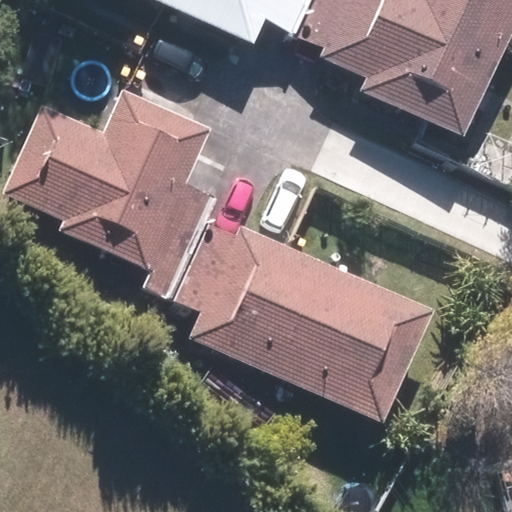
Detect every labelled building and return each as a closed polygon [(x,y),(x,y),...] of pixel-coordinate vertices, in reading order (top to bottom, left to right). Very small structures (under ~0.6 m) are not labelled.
[(119,0),(240,57),(252,32),(278,44),(299,0),(119,0)] [(316,0),(294,48),(316,59),(312,67),(356,88),(350,101),(446,146),(511,7),(511,0),(316,0)] [(113,56),(70,37),(55,72),(99,90),(113,56)] [(34,124),(0,192),(0,206),(54,233),(51,239),(140,282),(134,293),(158,304),(204,210),(172,195),(197,143),(113,102),(89,150),(34,124)] [(194,321),(180,349),(362,437),(416,326),(234,238),(227,252),(202,240),(168,309),(194,321)]
